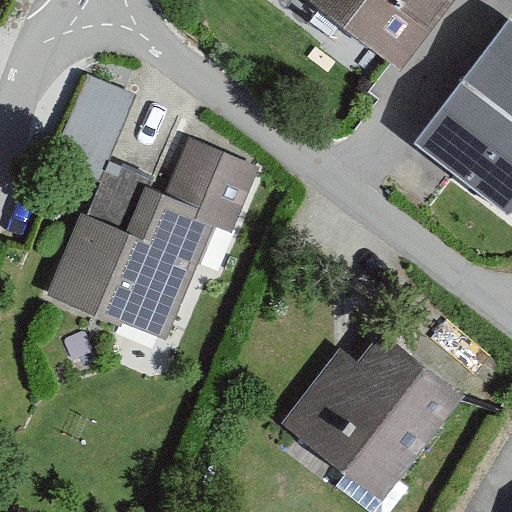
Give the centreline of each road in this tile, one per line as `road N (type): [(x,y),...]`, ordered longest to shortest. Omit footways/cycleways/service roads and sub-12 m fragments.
road 1 (residential): [(110,0),(511,319)]
road 2 (unclassified): [(0,151),(27,76),(72,0)]
